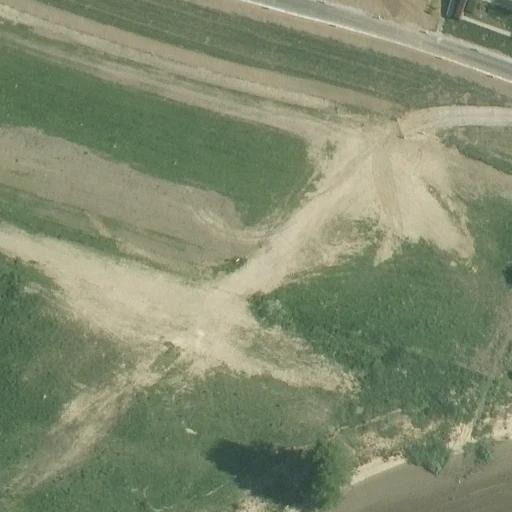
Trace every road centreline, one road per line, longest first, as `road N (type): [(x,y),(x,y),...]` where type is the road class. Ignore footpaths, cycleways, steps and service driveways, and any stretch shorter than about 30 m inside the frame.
road 1 (track): [(229,282),(376,159),(438,132),(511,128)]
road 2 (unclassified): [(511,74),(266,0)]
